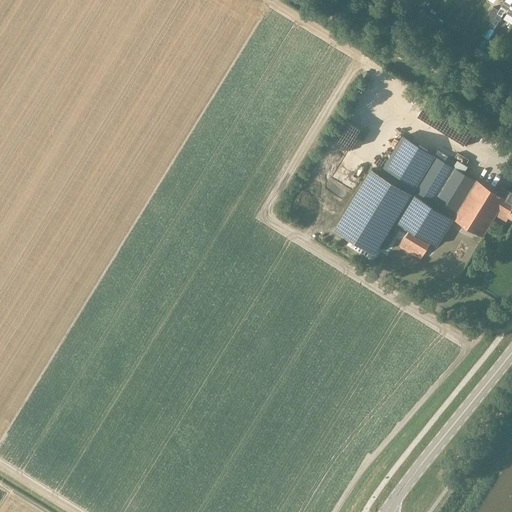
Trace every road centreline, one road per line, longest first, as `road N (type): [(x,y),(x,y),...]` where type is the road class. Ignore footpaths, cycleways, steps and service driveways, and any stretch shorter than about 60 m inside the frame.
road 1 (secondary): [(386,511),(511,352)]
road 2 (track): [(0,489),(36,511),(72,511),(0,467)]
